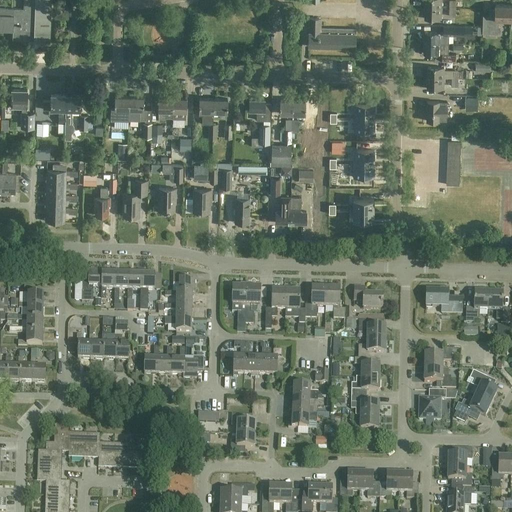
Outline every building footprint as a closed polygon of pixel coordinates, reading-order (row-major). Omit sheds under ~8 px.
[(31,40),(34,40),(34,41),(50,42),(51,0),(24,0),(24,9),(0,8),(0,30),(13,31),(13,39),(31,40)] [(424,0),(424,8),(441,8),(441,0),(424,0)] [(510,20),(510,5),(495,5),(495,9),(489,9),(489,16),(483,15),(482,33),(498,34),(498,20),(510,20)] [(441,8),(424,8),(424,19),(441,19),(441,8)] [(321,19),(309,18),(308,47),(355,48),(356,29),(320,28),(321,19)] [(480,27),(464,27),(464,43),(480,44),(480,27)] [(424,32),(424,43),(440,43),(441,32),(424,32)] [(440,54),(440,43),(424,43),(424,54),(440,54)] [(427,78),(443,78),(443,68),(427,67),(427,78)] [(443,89),(443,78),(427,78),(426,89),(443,89)] [(22,108),(21,113),(27,114),(28,90),(12,89),(11,101),(11,108),(22,108)] [(66,95),(51,95),(51,101),(44,101),(44,110),(59,110),(59,123),(65,124),(66,95)] [(80,96),(66,95),(65,124),(71,124),(72,111),(80,111),(80,96)] [(118,110),(129,110),(129,97),(115,96),(114,110),(112,110),(112,120),(118,120),(118,110)] [(129,97),(129,110),(139,111),(139,120),(146,121),(146,110),(144,110),(144,97),(129,97)] [(172,119),(173,111),(173,98),(158,97),(158,111),(159,111),(159,121),(166,121),(166,118),(172,118),(172,119)] [(186,112),(187,112),(187,98),(173,98),(173,111),(172,119),(179,119),(186,119),(186,112)] [(213,112),(214,99),(199,98),(199,116),(203,116),(202,124),(209,124),(208,140),(213,140),(213,125),(213,112)] [(478,111),(477,98),(465,99),(465,111),(478,111)] [(228,99),(214,99),(213,112),(220,112),(220,119),(226,119),(226,113),(228,113),(228,99)] [(270,110),(265,110),(265,99),(250,99),(249,110),(257,110),(256,120),(270,121),(270,110)] [(280,114),(292,114),(293,100),(280,100),(280,114)] [(306,100),(293,100),(292,114),(305,115),(306,100)] [(439,121),(439,115),(447,115),(447,106),(439,106),(439,102),(427,102),(426,121),(439,121)] [(354,104),(354,118),(375,119),(375,105),(354,104)] [(34,114),(27,114),(21,113),(21,128),(34,128),(34,114)] [(89,116),(80,116),(79,130),(88,130),(89,116)] [(354,118),(354,132),(374,132),(375,119),(354,118)] [(44,123),(35,123),(35,136),(44,136),(44,123)] [(152,123),(143,123),(143,138),(152,138),(152,123)] [(162,125),(153,125),(152,136),(162,136),(162,125)] [(232,125),(224,125),(224,139),(232,139),(232,125)] [(270,125),(260,125),(259,143),(269,143),(270,125)] [(180,138),(179,151),(191,151),(191,139),(180,138)] [(342,153),(342,142),(332,142),(332,153),(342,153)] [(272,147),(272,160),(290,160),(290,147),(272,147)] [(354,150),(353,163),(374,164),(374,150),(354,150)] [(511,170),(511,150),(479,150),(479,170),(511,170)] [(3,174),(2,174),(2,193),(15,193),(16,175),(7,174),(6,174),(6,171),(7,171),(7,163),(3,163),(3,174)] [(171,165),(171,163),(162,163),(162,174),(172,174),(172,165),(171,165)] [(353,163),(353,177),(374,178),(374,164),(353,163)] [(208,165),(194,165),(194,180),(208,180),(208,165)] [(232,189),(232,169),(221,169),(220,188),(232,189)] [(47,171),(46,183),(66,184),(66,176),(66,175),(69,175),(69,176),(77,177),(77,172),(66,172),(66,171),(47,171)] [(97,175),(83,175),(83,186),(97,186),(97,175)] [(117,192),(117,179),(110,179),(110,175),(103,175),(104,179),(109,179),(109,192),(117,192)] [(271,194),(280,194),(281,179),(271,178),(271,194)] [(146,195),(146,181),(134,181),(134,194),(123,194),(123,217),(139,217),(139,195),(146,195)] [(77,184),(66,184),(46,183),(46,196),(65,197),(66,189),(66,188),(69,188),(69,189),(77,189),(77,184)] [(109,206),(110,199),(107,199),(107,189),(100,188),(100,199),(95,199),(95,216),(108,217),(108,206),(109,206)] [(304,206),(313,206),(313,202),(312,202),(312,188),(305,188),(304,206)] [(176,200),(176,189),(159,189),(158,212),(174,212),(174,200),(176,200)] [(211,199),(211,191),(194,190),(193,213),(209,213),(209,199),(211,199)] [(321,207),(323,195),(316,194),(314,206),(321,207)] [(46,196),(46,209),(65,209),(65,201),(65,200),(69,200),(69,201),(76,201),(76,197),(65,197),(46,196)] [(291,224),(291,198),(281,198),(281,212),(275,212),(275,223),(291,224)] [(301,212),(301,207),(301,198),(291,198),(291,224),(306,224),(306,212),(301,212)] [(353,198),(353,209),(356,209),(374,210),(374,199),(353,198)] [(248,224),(249,205),(249,199),(235,199),(235,223),(248,224)] [(76,210),(65,209),(46,209),(45,222),(64,222),(65,214),(65,213),(68,213),(68,214),(76,214),(76,210)] [(353,209),(353,220),(373,220),(374,210),(353,209)] [(82,278),(82,302),(93,302),(93,286),(102,286),(102,273),(103,273),(103,270),(89,270),(88,278),(82,278)] [(192,293),(195,293),(195,279),(187,279),(187,273),(173,272),(173,284),(179,284),(179,292),(177,292),(176,292),(179,292),(192,293)] [(115,273),(103,273),(102,273),(102,286),(102,289),(101,300),(106,300),(106,289),(115,289),(115,273)] [(128,274),(115,273),(115,289),(114,300),(119,300),(119,289),(128,289),(128,274)] [(141,274),(128,274),(128,289),(127,301),(132,301),(132,290),(141,290),(141,274)] [(141,290),(140,301),(140,311),(147,311),(148,290),(154,290),(155,274),(141,274),(141,290)] [(237,324),(246,324),(246,286),(241,286),(241,287),(233,287),(232,304),(241,305),(241,312),(238,312),(237,324)] [(252,287),(246,286),(246,324),(254,324),(254,312),(250,312),(251,305),(260,305),(260,288),(252,288),(252,287)] [(305,305),(305,312),(305,318),(317,319),(317,306),(325,306),(326,289),(312,288),(311,306),(305,305)] [(382,310),(382,295),(364,295),(364,288),(354,288),(354,301),(363,301),(363,310),(382,310)] [(333,319),(346,319),(346,309),(339,309),(340,289),(326,289),(325,306),(334,307),(333,319)] [(285,310),(286,291),(272,291),(272,309),(266,309),(265,330),(271,330),(272,318),(277,318),(277,309),(285,310)] [(305,312),(299,312),(300,292),(286,291),(285,310),(294,310),(293,318),(299,318),(299,324),(305,324),(305,318),(305,312)] [(462,314),(462,298),(448,298),(448,292),(426,291),(426,307),(441,308),(441,314),(462,314)] [(176,297),(176,305),(192,306),(192,293),(179,292),(176,292),(165,292),(165,297),(176,297)] [(488,311),(488,293),(474,293),(474,308),(466,308),(466,322),(474,323),(474,319),(479,319),(479,311),(488,311)] [(488,293),(488,311),(497,311),(496,320),(501,320),(501,323),(509,324),(509,309),(502,309),(502,294),(488,293)] [(27,307),(43,307),(43,294),(28,294),(27,304),(19,304),(19,308),(27,308),(27,307)] [(192,319),(192,306),(176,305),(165,305),(165,310),(176,310),(176,318),(192,319)] [(43,320),(43,307),(27,307),(27,308),(27,316),(19,316),(19,321),(27,321),(27,319),(43,320)] [(367,333),(367,340),(385,340),(386,327),(377,327),(377,316),(359,315),(358,333),(367,333)] [(192,332),(192,319),(176,318),(165,318),(165,323),(176,323),(176,332),(192,332)] [(27,319),(27,321),(27,329),(18,329),(18,333),(27,334),(27,332),(42,332),(43,320),(27,319)] [(125,322),(115,321),(115,331),(127,331),(127,328),(125,322)] [(169,332),(175,330),(173,323),(167,325),(169,332)] [(42,345),(42,332),(27,332),(27,334),(26,342),(18,341),(18,346),(27,346),(27,345),(42,345)] [(78,359),(90,359),(91,344),(89,344),(81,343),(81,335),(77,335),(77,344),(78,344),(78,359)] [(104,344),(102,344),(94,344),(94,336),(89,335),(89,344),(91,344),(90,359),(103,360),(104,344)] [(103,360),(116,360),(116,344),(114,344),(106,344),(107,336),(102,336),(102,344),(104,344),(103,360)] [(115,336),(114,344),(116,344),(116,360),(129,361),(129,345),(126,345),(124,340),(121,340),(121,336),(115,336)] [(373,359),(376,359),(376,353),(385,353),(385,340),(367,340),(367,346),(358,346),(358,358),(358,359),(373,359)] [(158,359),(159,347),(154,347),(154,359),(145,358),(144,374),(158,374),(158,359)] [(158,374),(171,375),(171,359),(172,348),(167,348),(167,359),(158,359),(158,374)] [(171,375),(183,375),(184,375),(184,362),(184,360),(185,348),(180,348),(180,359),(171,359),(171,375)] [(244,374),(245,349),(240,348),(240,357),(234,357),(233,377),(238,377),(238,374),(244,374)] [(249,349),(245,349),(244,374),(251,374),(251,377),(255,377),(256,357),(249,357),(249,349)] [(256,357),(255,377),(259,377),(259,374),(266,375),(267,349),(262,349),(262,358),(256,357)] [(271,349),(267,349),(266,375),(272,375),(272,378),(277,378),(277,358),(271,358),(271,349)] [(424,369),(442,369),(442,361),(451,361),(451,355),(457,355),(457,349),(442,349),(442,354),(425,354),(424,369)] [(31,350),(31,367),(33,367),(32,383),(45,383),(45,367),(35,367),(36,359),(39,359),(40,351),(31,350)] [(380,365),(401,365),(401,356),(380,355),(380,365)] [(184,375),(183,375),(183,378),(197,378),(197,370),(204,370),(204,358),(204,357),(193,357),(193,362),(185,362),(185,360),(184,360),(184,362),(184,375)] [(20,367),(18,367),(10,366),(10,358),(6,358),(6,366),(7,366),(7,382),(20,382),(20,367)] [(20,382),(32,383),(33,367),(31,367),(23,367),(23,358),(18,358),(18,367),(20,367),(20,382)] [(361,365),(361,378),(379,378),(380,365),(372,365),(373,359),(358,359),(358,358),(354,358),(354,365),(361,365)] [(442,377),(442,369),(424,369),(424,382),(442,383),(442,388),(456,389),(456,382),(451,382),(451,377),(442,377)] [(316,373),(315,382),(328,382),(328,371),(321,371),(321,374),(316,373)] [(479,388),(475,397),(491,404),(497,391),(483,385),(486,378),(473,371),(470,379),(473,380),(471,385),(479,388)] [(379,391),(379,378),(361,378),(361,384),(354,384),(354,396),(354,397),(366,397),(366,391),(379,391)] [(293,395),(318,396),(318,392),(310,391),(310,385),(290,384),(290,389),(293,389),(293,395)] [(446,400),(446,391),(429,390),(429,399),(419,398),(419,420),(426,420),(426,425),(433,425),(433,420),(440,420),(441,399),(446,400)] [(318,401),(318,396),(293,395),(292,401),(290,401),(289,406),(309,407),(309,400),(318,401)] [(360,410),(360,416),(379,417),(379,403),(366,403),(366,397),(354,397),(354,396),(351,396),(351,403),(357,403),(356,410),(360,410)] [(491,404),(475,397),(471,404),(463,401),(461,405),(458,404),(455,411),(468,417),(471,410),(485,417),(491,404)] [(292,417),(317,418),(317,413),(309,413),(309,407),(289,406),(289,410),(292,410),(292,417)] [(237,426),(237,434),(255,434),(255,422),(252,421),(252,415),(232,414),(231,426),(237,426)] [(378,430),(379,417),(360,416),(360,429),(351,429),(350,435),(365,435),(366,429),(378,430)] [(317,422),(317,418),(292,417),(291,423),(288,423),(288,428),(308,428),(308,422),(317,422)] [(61,482),(61,477),(62,452),(69,453),(68,458),(98,459),(98,468),(144,469),(145,445),(100,444),(100,435),(70,433),(70,428),(62,428),(62,426),(54,425),(54,444),(46,443),(46,451),(38,451),(37,482),(46,482),(44,511),(68,511),(70,488),(70,482),(61,482)] [(255,434),(237,434),(237,441),(231,441),(230,453),(245,453),(245,447),(254,447),(255,434)] [(448,454),(448,467),(466,468),(466,460),(472,460),(472,449),(452,448),(452,454),(448,454)] [(503,476),(511,476),(511,458),(498,458),(498,467),(492,467),(491,481),(503,481),(503,476)] [(448,480),(451,480),(451,486),(471,487),(471,475),(465,475),(466,468),(448,467),(448,480)] [(360,491),(360,474),(347,473),(347,482),(340,482),(340,497),(352,497),(352,491),(360,491)] [(373,474),(360,474),(360,491),(367,492),(367,498),(373,498),(373,503),(378,503),(379,498),(380,498),(380,483),(373,483),(373,474)] [(386,483),(380,483),(380,498),(391,498),(391,492),(399,492),(399,475),(386,474),(386,483)] [(399,475),(399,492),(406,493),(406,499),(418,499),(418,484),(412,484),(412,475),(399,475)] [(221,491),(220,504),(241,505),(241,497),(248,498),(248,492),(254,493),(255,486),(234,485),(234,492),(221,491)] [(273,511),(274,504),(280,504),(280,487),(269,486),(269,501),(262,501),(261,511),(273,511)] [(291,487),(280,487),(280,504),(286,504),(285,511),(297,511),(298,502),(291,502),(291,487)] [(320,504),(320,487),(308,487),(308,494),(302,494),(302,499),(301,511),(312,511),(313,504),(320,504)] [(320,487),(320,504),(326,504),(325,511),(337,511),(337,500),(332,500),(332,488),(320,487)] [(447,494),(447,506),(464,506),(465,495),(474,495),(474,489),(462,489),(462,495),(447,494)]
